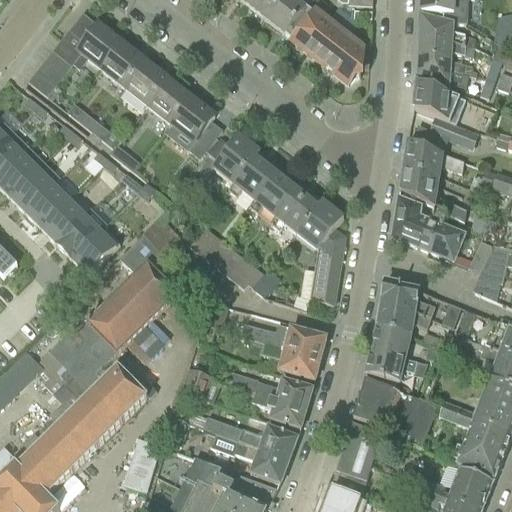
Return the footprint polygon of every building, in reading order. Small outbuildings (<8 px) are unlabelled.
[(282,0),(248,0),(243,7),(264,23),(282,0)] [(282,0),(264,23),(285,40),(309,9),(314,3),(310,0),(282,0)] [(371,0),(347,0),(347,8),(347,11),(371,12),(371,0)] [(436,17),(435,24),(452,30),(452,28),(465,29),(467,3),(472,3),(472,0),(420,0),(419,16),(436,17)] [(309,9),(285,40),(348,89),(354,81),(360,82),(360,73),(368,74),(370,50),(362,49),(309,9)] [(353,24),(371,25),(371,17),(353,16),(353,24)] [(80,59),(71,70),(78,76),(85,67),(99,78),(122,49),(82,18),(61,45),(80,59)] [(419,20),(418,40),(472,53),(473,54),(474,43),(451,39),(452,30),(435,24),(419,20)] [(511,33),(501,32),(499,42),(511,45),(511,38),(511,33)] [(418,40),(417,60),(450,67),(451,58),(471,64),(472,53),(418,40)] [(61,45),(53,55),(71,70),(80,59),(61,45)] [(122,96),(123,96),(145,68),(122,49),(99,78),(121,95),(118,100),(119,101),(122,96)] [(508,57),(497,51),(492,62),(503,67),(508,57)] [(53,55),(44,66),(63,81),(71,70),(53,55)] [(417,60),(416,84),(435,90),(449,94),(449,89),(465,95),(468,82),(470,83),(475,84),(477,78),(472,77),(472,73),(450,67),(417,60)] [(492,64),(485,84),(494,87),(501,68),(492,64)] [(44,66),(36,77),(55,92),(63,81),(44,66)] [(145,114),(146,115),(169,86),(145,68),(123,96),(144,113),(141,118),(141,119),(145,114)] [(36,77),(28,87),(47,102),(55,92),(36,77)] [(511,81),(502,78),(497,93),(508,97),(511,84),(511,81)] [(485,84),(479,100),(488,103),(494,87),(485,84)] [(169,86),(146,115),(165,130),(168,132),(191,104),(169,86)] [(417,87),(413,114),(456,131),(465,106),(417,87)] [(28,103),(23,109),(33,117),(38,110),(28,103)] [(168,132),(164,138),(186,155),(199,165),(209,151),(222,135),(212,128),(216,123),(191,104),(168,132)] [(38,110),(33,117),(42,124),(47,118),(38,110)] [(82,118),(76,125),(91,137),(97,129),(82,118)] [(0,149),(12,137),(0,124),(0,149)] [(434,124),(429,137),(468,152),(473,139),(434,124)] [(63,130),(58,137),(68,144),(73,138),(63,130)] [(12,137),(0,149),(0,181),(28,152),(12,137)] [(106,137),(100,144),(114,156),(120,148),(106,137)] [(73,138),(68,144),(77,152),(82,145),(73,138)] [(213,175),(233,191),(233,190),(234,190),(260,158),(238,141),(229,153),(220,145),(194,179),(203,187),(213,175)] [(494,152),(511,156),(511,149),(510,149),(495,145),(494,152)] [(408,147),(404,173),(439,187),(440,182),(441,173),(448,176),(462,181),(464,168),(427,154),(408,147)] [(28,152),(0,181),(0,194),(9,204),(44,168),(28,152)] [(98,158),(93,164),(102,172),(107,165),(98,158)] [(241,198),(253,207),(254,206),(255,207),(280,174),(260,158),(234,190),(233,190),(233,191),(227,197),(236,204),(241,198)] [(128,159),(121,168),(133,177),(139,169),(128,159)] [(107,165),(102,172),(112,179),(117,173),(107,165)] [(44,168),(9,204),(25,219),(57,188),(60,184),(44,168)] [(404,173),(399,197),(417,206),(435,214),(447,220),(454,224),(464,228),(466,217),(436,202),(439,187),(404,173)] [(262,215),(274,224),(275,223),(276,223),(301,191),(280,174),(255,207),(254,206),(253,207),(254,208),(249,214),(257,221),(262,215)] [(485,176),(480,192),(482,193),(511,202),(511,184),(491,178),(487,177),(485,176)] [(133,185),(128,192),(137,199),(142,193),(133,185)] [(57,188),(25,219),(41,235),(69,207),(73,203),(57,188)] [(283,231),(295,240),(296,239),(296,240),(322,207),(301,191),(276,223),(275,223),(274,224),(270,230),(278,237),(283,231)] [(142,193),(137,199),(147,207),(152,200),(142,193)] [(392,243),(419,254),(430,226),(421,222),(422,215),(398,205),(392,243)] [(69,207),(41,235),(55,249),(83,221),(69,207)] [(296,239),(295,240),(317,258),(308,307),(333,311),(344,243),(334,235),(343,224),(322,207),(296,240),(296,239)] [(83,221),(55,249),(72,266),(104,234),(107,231),(105,228),(90,214),(83,221)] [(430,226),(419,254),(452,268),(463,239),(443,231),(447,220),(435,214),(430,226)] [(160,222),(143,238),(169,266),(186,249),(172,235),(160,222)] [(473,222),(471,231),(477,234),(486,237),(487,232),(482,231),(484,225),(473,222)] [(201,232),(187,250),(202,262),(216,245),(201,232)] [(104,234),(72,266),(88,281),(119,250),(104,234)] [(480,246),(468,273),(480,278),(492,252),(493,251),(480,246)] [(222,249),(208,267),(223,279),(237,261),(222,249)] [(511,273),(511,255),(493,251),(492,252),(480,278),(477,285),(478,286),(499,290),(502,290),(506,272),(511,273)] [(0,280),(3,283),(16,270),(0,252),(0,280)] [(179,299),(161,281),(172,270),(155,253),(137,270),(141,274),(92,323),(88,318),(48,358),(65,375),(60,381),(67,388),(73,383),(90,400),(17,472),(14,470),(0,483),(0,511),(57,511),(47,502),(148,402),(118,372),(108,382),(100,374),(116,358),(117,360),(179,299)] [(242,265),(228,283),(244,295),(247,290),(258,277),(242,265)] [(264,282),(253,295),(264,304),(278,286),(268,278),(264,282)] [(495,307),(499,290),(478,286),(473,297),(495,307)] [(385,287),(380,312),(415,318),(431,324),(435,314),(417,308),(418,297),(417,296),(411,296),(409,294),(401,290),(385,287)] [(210,308),(203,330),(221,335),(228,314),(210,308)] [(449,310),(442,329),(449,332),(451,332),(453,333),(460,314),(457,313),(449,310)] [(410,341),(411,341),(412,341),(413,330),(428,334),(428,333),(431,324),(415,318),(380,312),(377,333),(388,336),(410,341)] [(464,315),(454,340),(463,344),(465,344),(474,319),(464,315)] [(241,342),(263,349),(320,364),(325,343),(277,331),(275,338),(244,329),(241,342)] [(404,364),(410,341),(388,336),(377,333),(373,347),(373,348),(374,349),(373,356),(371,356),(371,357),(372,357),(404,364)] [(485,352),(511,362),(511,334),(510,334),(505,345),(490,339),(485,352)] [(425,338),(421,347),(429,350),(439,354),(439,355),(446,358),(453,341),(445,338),(441,346),(425,338)] [(453,341),(446,358),(456,362),(462,347),(463,345),(453,341)] [(463,345),(462,347),(484,356),(485,352),(465,344),(463,344),(463,345)] [(320,364),(263,349),(261,360),(281,365),(279,376),(314,385),(320,364)] [(429,350),(425,364),(434,366),(439,354),(429,350)] [(490,385),(511,393),(511,362),(485,352),(484,356),(481,364),(495,370),(490,385)] [(26,357),(0,381),(0,415),(43,375),(26,357)] [(369,364),(366,380),(385,385),(399,388),(402,376),(414,378),(413,381),(422,383),(427,371),(427,370),(404,364),(372,357),(371,365),(369,364)] [(188,374),(181,397),(183,397),(205,405),(212,408),(221,385),(220,385),(217,384),(213,382),(191,374),(188,374)] [(257,387),(254,398),(306,414),(312,394),(281,384),(278,394),(257,387)] [(248,385),(245,395),(254,398),(257,387),(248,385)] [(454,429),(469,434),(472,427),(511,442),(511,438),(511,393),(490,385),(476,419),(461,413),(454,429)] [(357,410),(353,424),(372,430),(382,432),(392,441),(407,402),(383,393),(364,386),(357,410)] [(306,414),(254,398),(251,409),(272,415),(269,425),(300,434),(306,414)] [(407,402),(392,441),(422,454),(437,414),(407,402)] [(439,423),(454,429),(461,413),(445,407),(439,423)] [(207,423),(203,434),(216,439),(237,447),(242,436),(207,423)] [(167,447),(180,451),(188,429),(176,424),(167,447)] [(463,450),(456,468),(457,469),(456,470),(475,477),(494,484),(511,442),(472,427),(469,434),(464,447),(463,450)] [(351,428),(341,459),(372,469),(382,438),(351,428)] [(242,436),(237,447),(289,465),(297,442),(267,432),(263,443),(242,436)] [(289,465),(237,447),(216,439),(210,454),(234,462),(235,460),(254,467),(250,479),(280,489),(289,465)] [(138,445),(124,490),(146,497),(160,452),(138,445)] [(4,453),(0,456),(0,483),(14,470),(17,467),(4,453)] [(372,469),(341,459),(331,489),(362,499),(372,469)] [(195,464),(171,511),(269,511),(277,496),(259,488),(195,464)] [(421,483),(416,495),(461,511),(483,511),(493,488),(459,475),(449,501),(443,498),(446,493),(421,483)] [(330,494),(323,511),(371,511),(372,511),(330,494)] [(461,511),(416,495),(412,505),(429,511),(437,511),(439,509),(446,511),(445,511),(461,511)]
